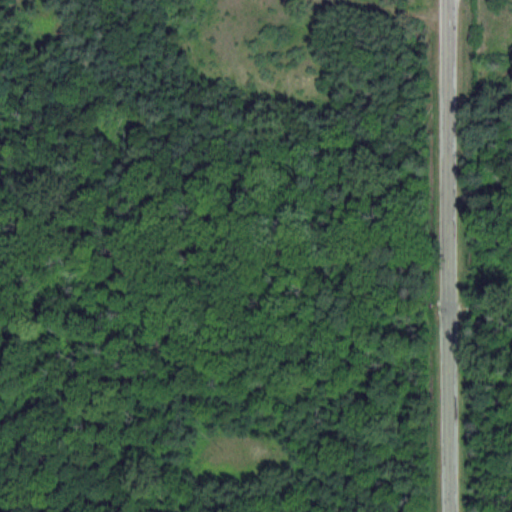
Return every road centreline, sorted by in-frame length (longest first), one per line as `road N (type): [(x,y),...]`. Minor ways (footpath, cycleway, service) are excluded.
road 1 (residential): [(453,511),(455,0)]
road 2 (residential): [(456,23),(328,0)]
